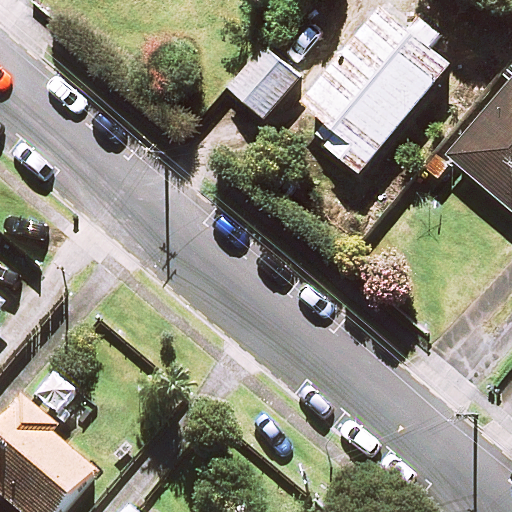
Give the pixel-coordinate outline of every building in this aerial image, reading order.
[(455,64),(435,47),(443,38),(420,18),(412,28),(388,8),(306,107),(330,127),(319,139),(363,175),(455,64)] [(302,80),(268,49),(232,91),(266,121),(302,80)] [(511,89),(452,159),(511,210),(511,89)] [(511,215),(484,191),(461,217),(489,241),(511,215)] [(438,216),(414,234),(435,262),(459,245),(438,216)] [(51,426),(24,404),(0,433),(0,499),(15,511),(64,511),(95,475),(45,434),(51,426)]
